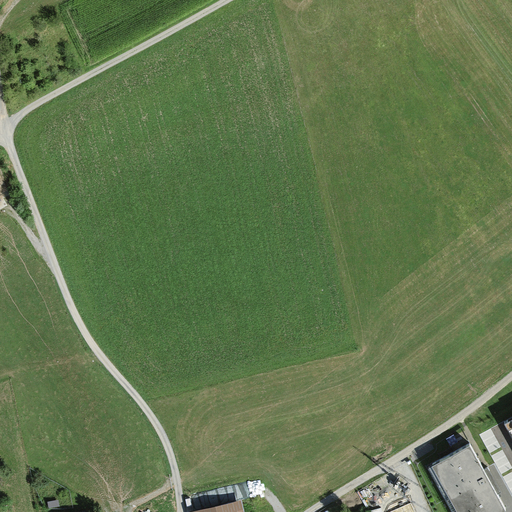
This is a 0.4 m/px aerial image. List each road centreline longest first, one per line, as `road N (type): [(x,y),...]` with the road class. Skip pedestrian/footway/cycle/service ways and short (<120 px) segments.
road 1 (track): [(4,122),(67,304),(161,433),(180,511)]
road 2 (track): [(228,0),(4,122)]
road 3 (track): [(511,378),(308,511)]
